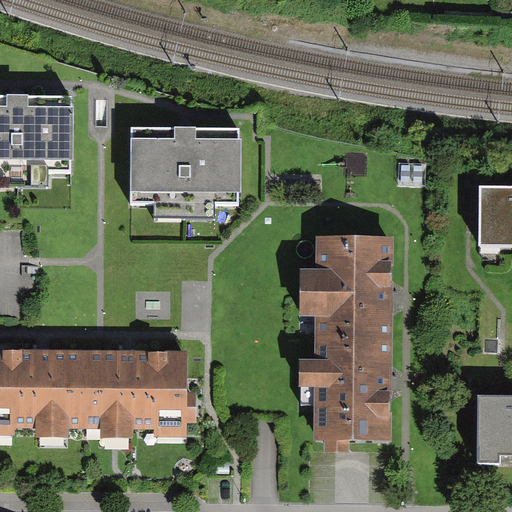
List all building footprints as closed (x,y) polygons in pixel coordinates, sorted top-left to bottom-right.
[(73,101),(0,100),(0,191),(48,191),(48,177),(72,177),(72,166),(73,114),(73,101)] [(235,137),(129,137),(129,202),(153,202),(152,225),(213,225),(213,211),(235,211),(235,137)] [(511,195),(481,196),(481,256),(511,255),(511,195)] [(394,240),(312,239),(309,444),(391,445),(394,240)] [(182,360),(0,357),(0,438),(193,441),(193,400),(181,400),(182,360)] [(511,403),(480,403),(479,466),(511,466),(511,403)]
